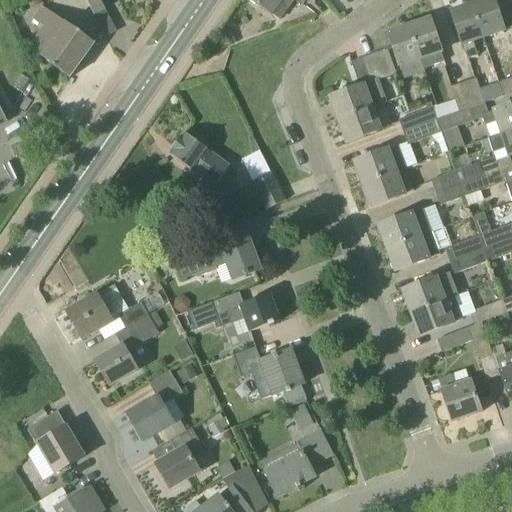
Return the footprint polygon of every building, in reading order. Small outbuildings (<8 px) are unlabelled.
[(3,0),(8,10),(30,0),(3,0)] [(85,0),(94,17),(95,16),(105,11),(105,9),(110,0),(85,0)] [(306,0),(248,0),(272,17),(281,5),(287,10),(294,0),(295,0),(303,5),(306,0)] [(493,0),(489,0),(472,6),(483,39),(504,32),(493,0)] [(473,42),(483,39),(472,6),(451,13),(462,46),(467,61),(478,57),(473,42)] [(70,80),(94,45),(42,8),(33,21),(44,29),(28,50),(70,80)] [(423,70),(424,70),(444,63),(430,20),(409,27),(423,70)] [(409,27),(388,34),(403,81),(425,73),(424,70),(423,70),(409,27)] [(384,79),(396,74),(387,50),(375,54),(384,79)] [(371,84),(384,79),(375,54),(362,59),(371,84)] [(511,79),(498,84),(503,98),(511,94),(511,79)] [(463,84),(472,110),(485,105),(476,80),(463,84)] [(451,89),(455,102),(459,114),(469,111),(472,110),(463,84),(451,89)] [(375,91),(367,94),(364,86),(329,99),(338,122),(372,109),(381,106),(375,91)] [(511,105),(488,114),(482,116),(486,127),(497,123),(501,135),(511,131),(511,105)] [(346,145),(381,132),(372,109),(338,122),(346,145)] [(438,121),(433,109),(398,121),(403,133),(438,121)] [(459,114),(438,121),(441,132),(457,127),(473,122),(469,111),(459,114)] [(441,132),(438,121),(403,133),(407,146),(441,132)] [(492,155),(506,150),(509,158),(511,156),(511,131),(501,135),(501,136),(488,140),(492,155)] [(184,135),(169,156),(214,189),(229,167),(184,135)] [(406,169),(397,147),(353,163),(362,186),(406,169)] [(480,162),(471,165),(455,171),(456,173),(460,185),(485,177),(480,162)] [(511,167),(502,171),(506,184),(511,200),(511,167)] [(406,169),(362,186),(370,209),(414,192),(406,169)] [(252,183),(266,212),(286,202),(271,173),(252,183)] [(435,194),(460,185),(456,173),(430,181),(435,194)] [(485,177),(460,185),(464,198),(480,192),(489,189),(485,177)] [(460,185),(435,194),(439,206),(464,198),(460,185)] [(378,228),(379,230),(386,250),(432,233),(423,210),(378,228)] [(511,225),(490,233),(479,237),(483,250),(511,239),(511,225)] [(440,256),(432,233),(386,250),(395,273),(440,256)] [(483,250),(479,237),(445,250),(449,263),(483,250)] [(511,239),(483,250),(488,263),(511,254),(511,239)] [(226,265),(233,282),(260,271),(249,240),(214,254),(209,243),(170,257),(179,282),(226,265)] [(454,275),(488,263),(483,250),(449,263),(454,275)] [(445,302),(436,279),(402,292),(410,315),(445,302)] [(270,296),(244,306),(239,293),(186,313),(193,332),(213,325),(216,331),(244,320),(249,334),(280,322),(270,296)] [(82,340),(112,323),(97,296),(67,314),(82,340)] [(511,297),(501,301),(506,315),(511,313),(511,297)] [(454,298),(445,302),(410,315),(419,338),(462,321),(454,298)] [(470,314),(474,326),(481,324),(482,325),(506,315),(501,301),(470,314)] [(127,312),(118,317),(119,319),(126,329),(148,316),(141,304),(127,312)] [(158,335),(156,330),(148,316),(126,329),(115,336),(122,347),(98,361),(104,371),(101,372),(110,388),(137,372),(127,353),(158,335)] [(474,326),(469,329),(473,342),(480,361),(493,357),(482,325),(481,324),(474,326)] [(441,354),(473,342),(469,329),(437,341),(441,354)] [(291,352),(261,363),(255,349),(233,357),(241,379),(252,375),(261,401),(284,393),(300,387),(304,386),(291,352)] [(511,403),(511,354),(495,360),(510,404),(511,403)] [(190,366),(177,374),(183,385),(197,378),(190,366)] [(438,380),(442,392),(441,392),(452,424),(481,414),(467,371),(438,380)] [(143,444),(174,425),(163,406),(183,395),(170,373),(149,385),(157,398),(127,416),(143,444)] [(300,387),(284,393),(289,408),(306,401),(300,387)] [(304,407),(290,414),(299,432),(313,425),(304,407)] [(37,445),(38,445),(56,475),(84,459),(57,413),(28,430),(37,445)] [(216,418),(206,423),(215,438),(224,432),(223,430),(230,427),(225,419),(223,420),(220,415),(216,418)] [(177,453),(158,465),(156,466),(170,490),(199,473),(192,461),(205,454),(192,430),(171,442),(177,453)] [(309,467),(332,455),(322,433),(297,446),(302,456),(275,469),(277,473),(267,478),(278,498),(297,489),(297,490),(301,488),(300,485),(314,478),(309,467)] [(248,466),(222,481),(228,490),(199,511),(250,511),(243,503),(261,493),(248,466)] [(56,511),(103,511),(89,488),(68,501),(62,491),(40,504),(45,511),(50,511),(55,509),(56,511)]
